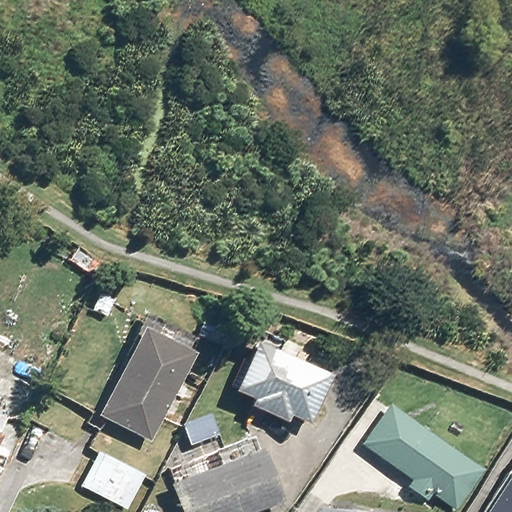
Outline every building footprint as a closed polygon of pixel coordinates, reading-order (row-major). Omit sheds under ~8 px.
[(93,412),(148,440),(191,355),(136,327),(93,412)] [(323,376),(250,343),(229,389),(302,422),(323,376)] [(387,405),(359,446),(452,508),(480,467),(387,405)] [(179,424),(187,446),(216,435),(207,413),(179,424)] [(170,484),(181,511),(252,511),(278,502),(257,449),(170,484)] [(94,453),(78,484),(126,508),(142,476),(94,453)] [(511,511),(511,468),(486,511),(511,511)]
